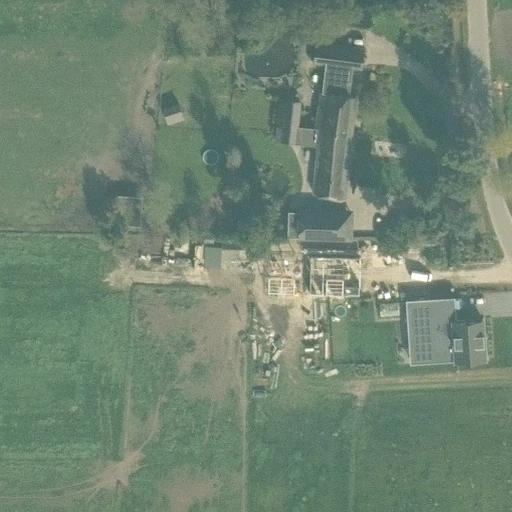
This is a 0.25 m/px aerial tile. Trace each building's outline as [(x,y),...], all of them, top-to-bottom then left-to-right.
[(317,146),(313,195),(324,196),(344,198),(355,96),(354,96),(345,95),(348,75),(349,67),(362,68),(364,49),(344,46),(316,43),(313,63),(328,65),(325,92),(321,92),(318,128),(317,146)] [(279,100),(274,141),(279,142),(280,138),(294,139),(295,139),(296,126),(299,102),(279,100)] [(325,237),(348,238),(348,211),(299,210),(298,236),(325,237)] [(311,250),(311,286),(357,287),(357,251),(311,250)] [(433,297),(405,299),(408,341),(426,340),(427,359),(455,357),(455,360),(484,358),(481,319),(452,321),(453,323),(435,325),(433,297)]
